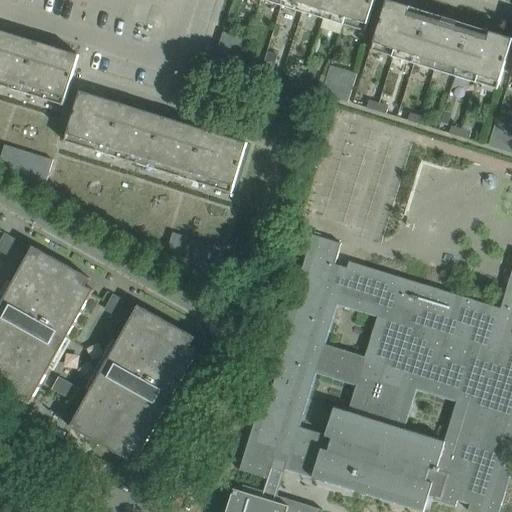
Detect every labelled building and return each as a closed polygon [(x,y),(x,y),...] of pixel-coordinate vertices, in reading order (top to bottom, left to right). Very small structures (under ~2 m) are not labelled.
[(324,19),(329,0),(283,0),(282,6),(324,19)] [(365,32),(375,0),(329,0),(324,19),(365,32)] [(414,64),(430,14),(388,0),(372,51),(414,64)] [(456,77),(472,27),(430,14),(414,64),(456,77)] [(498,90),(511,46),(511,39),(472,27),(456,77),(498,90)] [(0,86),(22,93),(38,43),(0,31),(0,86)] [(230,35),(223,33),(220,44),(227,47),(230,35)] [(237,37),(230,35),(227,47),(233,49),(237,37)] [(243,39),(237,37),(233,49),(239,51),(243,39)] [(250,41),(243,39),(239,51),(246,53),(250,41)] [(64,106),(79,56),(38,43),(22,93),(64,106)] [(245,57),(246,53),(239,51),(233,49),(227,47),(220,44),(218,48),(225,51),(232,53),(238,55),(245,57)] [(225,51),(218,48),(215,60),(222,62),(225,51)] [(232,53),(225,51),(222,62),(228,64),(232,53)] [(238,55),(232,53),(228,64),(234,66),(238,55)] [(245,57),(238,55),(234,66),(241,69),(245,57)] [(338,67),(331,65),(327,78),(334,80),(338,67)] [(270,78),(272,69),(262,67),(260,74),(270,78)] [(344,69),(338,67),(334,80),(340,82),(344,69)] [(350,71),(344,69),(340,82),(346,84),(350,71)] [(357,73),(350,71),(346,84),(353,86),(357,73)] [(301,87),(304,80),(294,77),(292,84),(301,87)] [(352,90),(353,86),(346,84),(340,82),(334,80),(327,78),(326,81),(333,84),(339,86),(345,87),(352,90)] [(311,90),(313,83),(304,80),(301,87),(311,90)] [(333,84),(326,81),(322,94),(329,96),(333,84)] [(339,86),(333,84),(329,96),(335,98),(339,86)] [(345,87),(339,86),(335,98),(341,100),(345,87)] [(352,90),(345,87),(341,100),(349,102),(352,90)] [(107,155),(123,104),(81,91),(65,142),(107,155)] [(377,110),(379,103),(369,100),(367,107),(377,110)] [(389,106),(379,103),(377,110),(386,113),(389,106)] [(148,168),(164,117),(123,104),(107,155),(148,168)] [(418,123),(420,115),(411,112),(408,120),(418,123)] [(430,118),(420,115),(418,123),(428,126),(430,118)] [(190,181),(206,130),(164,117),(148,168),(190,181)] [(504,119),(497,117),(494,129),(501,131),(504,119)] [(510,121),(504,119),(501,131),(507,133),(510,121)] [(14,122),(6,137),(49,158),(57,143),(14,122)] [(461,128),(452,125),(450,133),(459,136),(461,128)] [(471,132),(461,128),(459,136),(469,139),(471,132)] [(511,139),(511,134),(507,133),(501,131),(494,129),(492,133),(499,135),(505,137),(511,139)] [(232,194),(247,143),(206,130),(190,181),(232,194)] [(499,135),(492,133),(489,145),(496,147),(499,135)] [(505,137),(499,135),(496,147),(502,149),(505,137)] [(511,139),(505,137),(502,149),(508,151),(511,139)] [(5,145),(1,157),(9,160),(13,148),(5,145)] [(13,148),(9,160),(15,162),(19,150),(13,148)] [(26,152),(19,150),(15,162),(22,164),(26,152)] [(26,152),(22,164),(29,166),(32,154),(26,152)] [(32,154),(29,166),(35,168),(39,156),(32,154)] [(46,158),(39,156),(35,168),(42,170),(46,158)] [(48,176),(50,172),(42,170),(35,168),(29,166),(22,164),(15,162),(9,160),(1,157),(0,159),(0,161),(8,164),(14,166),(21,168),(27,170),(34,172),(41,174),(48,176)] [(53,160),(46,158),(42,170),(50,172),(53,160)] [(14,166),(8,164),(4,176),(10,178),(14,166)] [(21,168),(14,166),(10,178),(13,178),(17,180),(21,168)] [(27,170),(21,168),(17,180),(24,182),(27,170)] [(34,172),(27,170),(24,182),(30,184),(34,172)] [(41,174),(34,172),(30,184),(37,186),(41,174)] [(48,176),(41,174),(37,186),(45,188),(48,177),(48,176)] [(354,238),(320,227),(317,237),(312,235),(269,374),(276,377),(272,389),(265,387),(239,471),(226,511),(310,511),(313,503),(280,492),(287,470),(420,511),(424,511),(428,499),(455,508),(457,501),(470,505),(468,511),(470,511),(499,511),(511,471),(511,272),(509,282),(501,309),(354,263),(347,261),(354,238)] [(173,233),(169,245),(177,247),(181,235),(173,233)] [(181,235),(177,247),(184,249),(187,237),(181,235)] [(194,239),(187,237),(184,249),(190,251),(194,239)] [(201,242),(194,239),(190,251),(197,253),(201,242)] [(207,244),(201,242),(197,253),(203,255),(207,244)] [(214,246),(207,244),(203,255),(210,258),(214,246)] [(217,264),(218,260),(210,258),(203,255),(197,253),(190,251),(184,249),(177,247),(169,245),(168,249),(176,251),(182,253),(189,255),(196,257),(202,259),(209,261),(217,264)] [(221,248),(214,246),(210,258),(218,260),(221,248)] [(0,388),(30,405),(94,291),(86,287),(90,279),(33,247),(0,305),(0,388)] [(176,251),(168,249),(165,260),(172,263),(176,251)] [(182,253),(176,251),(172,263),(179,265),(182,253)] [(189,255),(182,253),(179,265),(185,267),(189,255)] [(196,257),(189,255),(185,267),(192,269),(196,257)] [(202,259),(196,257),(192,269),(199,271),(202,259)] [(209,261),(202,259),(199,271),(205,273),(209,261)] [(217,264),(209,261),(205,273),(213,276),(217,265),(217,264)] [(139,456),(199,350),(191,346),(195,338),(138,306),(107,361),(101,372),(70,428),(127,460),(131,452),(139,456)]
